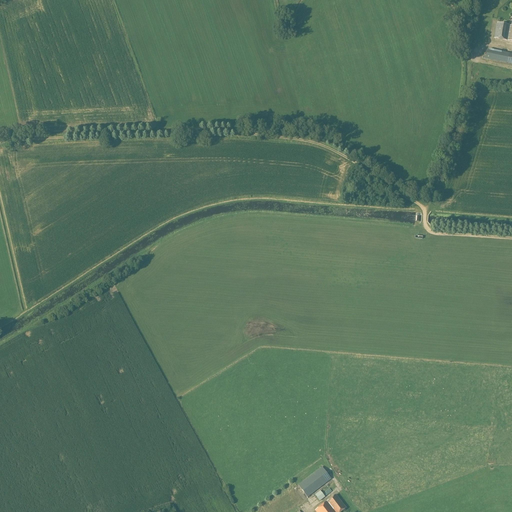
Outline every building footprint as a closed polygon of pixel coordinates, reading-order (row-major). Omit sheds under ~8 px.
[(496,23),(494,38),(511,41),(511,22),(511,26),(496,23)] [(483,59),(491,60),(507,64),(509,54),(509,53),(493,50),(489,49),(489,52),(487,51),(486,57),(484,57),(483,59)] [(307,497),(331,479),(322,467),(298,486),(307,497)] [(315,495),(319,501),(325,496),(320,491),(315,495)] [(316,511),(340,511),(346,508),(336,495),(315,511),(316,511)]
